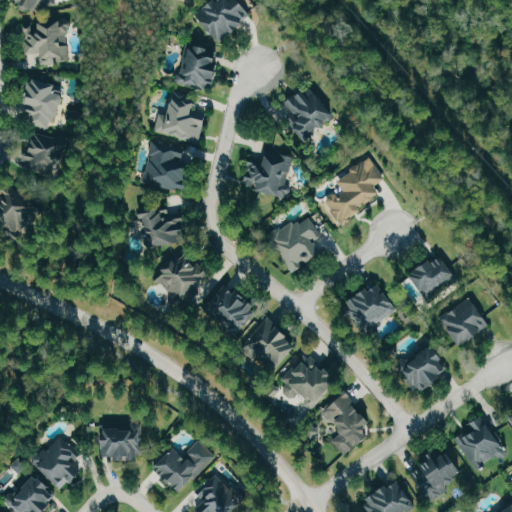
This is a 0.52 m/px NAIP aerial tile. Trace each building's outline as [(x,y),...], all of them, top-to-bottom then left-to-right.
[(60,3),(58,0),(21,0),(26,14),(60,3)] [(254,18),(242,0),(216,0),(200,10),(218,40),(254,18)] [(30,54),(41,52),(43,65),(73,61),(70,44),(72,44),(69,23),(65,24),(64,19),(26,25),(30,54)] [(217,90),(224,56),(212,53),(214,47),(195,43),(190,66),(182,64),(178,82),(217,90)] [(53,128),(56,114),(63,115),(68,92),(59,90),(60,83),(36,78),(27,123),(53,128)] [(320,91),(312,96),(308,88),(288,101),(296,113),(290,118),(305,140),(338,119),(320,91)] [(203,141),(209,114),(199,112),(201,102),(176,97),(172,114),(161,112),(157,131),(203,141)] [(40,131),(27,164),(64,177),(76,145),(40,131)] [(182,144),(156,136),(150,154),(154,155),(145,182),(177,191),(179,186),(187,189),(195,163),(178,158),(182,144)] [(288,196),(297,156),(288,154),(289,151),(272,147),(269,159),(253,156),(247,187),(288,196)] [(387,179),(373,157),(339,180),(343,186),(326,198),(344,225),(366,210),(363,207),(383,193),(378,185),(387,179)] [(41,213),(14,182),(0,193),(0,219),(3,217),(17,233),(41,213)] [(187,213),(172,214),(172,206),(147,208),(150,246),(189,243),(187,213)] [(292,271),(324,255),(317,239),(325,235),(314,214),(274,234),(292,271)] [(156,276),(175,302),(211,276),(192,250),(156,276)] [(431,300),(444,293),(442,289),(460,278),(445,254),(415,273),(431,300)] [(366,329),(401,311),(391,291),(387,293),(382,283),(351,299),(366,329)] [(237,333),(261,311),(241,289),(237,293),(230,286),(210,303),(237,333)] [(494,323),(471,296),(442,320),(465,347),(494,323)] [(300,350),(276,316),(249,335),(274,369),(300,350)] [(452,369),(438,346),(402,367),(418,393),(445,378),(443,374),(452,369)] [(281,382),(297,398),(300,394),(315,409),(340,383),(308,353),(281,382)] [(350,456),(373,433),(369,429),(376,423),(348,393),(327,412),(345,430),(335,440),(350,456)] [(456,437),(479,470),(509,449),(486,417),(456,437)] [(144,422),(131,422),(131,428),(106,428),(106,459),(145,458),(144,422)] [(36,461),(62,488),(72,479),(74,482),(92,465),(63,435),(36,461)] [(219,456),(202,439),(186,456),(175,444),(154,465),(183,493),(219,456)] [(427,497),(438,490),(439,492),(468,474),(453,449),(412,473),(427,497)] [(198,491),(208,502),(199,509),(201,511),(235,511),(249,501),(223,470),(198,491)] [(58,497),(42,474),(10,496),(20,511),(47,511),(53,508),(49,503),(58,497)] [(373,511),(413,511),(421,508),(404,477),(366,498),(373,511)]
